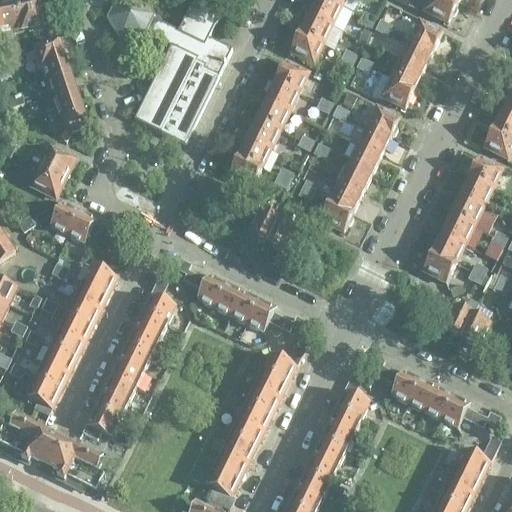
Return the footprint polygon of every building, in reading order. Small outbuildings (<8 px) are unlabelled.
[(162,137),(196,67),(203,71),(202,74),(218,82),(232,53),(216,45),(214,48),(207,45),(224,11),(200,0),(195,0),(179,34),(154,22),(155,19),(142,0),(129,0),(118,1),(107,22),(120,42),(144,41),(146,38),(171,50),(135,124),(162,137)] [(332,30),(342,11),(319,0),(318,0),(309,18),(332,30)] [(319,0),(342,11),(347,0),(319,0)] [(457,13),(456,11),(457,8),(441,0),(432,0),(425,16),(448,27),(452,19),(455,19),(457,13)] [(42,25),(39,6),(18,10),(23,35),(53,29),(52,23),(42,25)] [(23,35),(18,10),(0,13),(0,25),(3,39),(23,35)] [(366,29),(371,20),(366,17),(361,26),(366,29)] [(323,49),(332,30),(309,18),(300,37),(323,49)] [(372,31),(376,22),(371,20),(366,29),(372,31)] [(381,36),(386,27),(380,24),(376,33),(381,36)] [(434,56),(443,37),(420,26),(410,45),(434,56)] [(386,38),(391,29),(386,27),(381,36),(386,38)] [(314,68),(323,49),(300,37),(290,56),(314,68)] [(424,75),(434,56),(410,45),(401,64),(424,75)] [(66,66),(59,46),(35,54),(42,75),(66,66)] [(348,66),(352,57),(347,55),(342,64),(348,66)] [(353,69),(358,60),(352,57),(348,66),(353,69)] [(362,74),(367,65),(361,62),(357,71),(362,74)] [(415,94),(424,75),(401,64),(391,82),(415,94)] [(368,76),(372,67),(367,65),(362,74),(368,76)] [(72,85),(66,66),(42,75),(48,93),(72,85)] [(299,97),(309,78),(285,66),(281,74),(279,75),(276,80),(277,83),(276,86),(299,97)] [(405,113),(415,94),(391,82),(382,101),(405,113)] [(79,105),(74,89),(72,85),(48,93),(55,113),(79,105)] [(290,116),(299,97),(276,86),(267,104),(290,116)] [(511,118),(511,95),(503,114),(511,118)] [(23,107),(21,103),(20,98),(14,100),(17,109),(23,107)] [(17,109),(14,100),(8,102),(11,111),(17,109)] [(324,115),(328,106),(323,103),(318,112),(324,115)] [(281,135),(290,116),(267,104),(257,123),(281,135)] [(88,130),(85,124),(79,105),(55,113),(62,133),(57,142),(66,147),(72,136),(88,130)] [(329,118),(334,109),(328,106),(324,115),(329,118)] [(338,122),(343,113),(337,110),(333,119),(338,122)] [(396,131),(400,123),(377,112),(367,131),(391,142),(392,139),(395,139),(398,134),(396,131)] [(344,125),(348,116),(343,113),(338,122),(344,125)] [(511,141),(511,118),(503,114),(494,133),(511,141)] [(271,154),(281,135),(257,123),(248,142),(271,154)] [(381,161),(391,142),(367,131),(358,150),(381,161)] [(508,164),(511,154),(511,141),(494,133),(484,152),(508,164)] [(305,153),(310,144),(304,141),(300,150),(305,153)] [(262,172),(271,154),(248,142),(239,161),(262,172)] [(311,155),(315,146),(310,144),(305,153),(311,155)] [(320,159),(324,151),(319,148),(314,157),(320,159)] [(9,161),(14,152),(8,149),(4,158),(9,161)] [(372,180),(381,161),(358,150),(349,168),(372,180)] [(325,162),(330,153),(324,151),(320,159),(325,162)] [(65,183),(74,164),(51,153),(42,171),(65,183)] [(252,192),(262,172),(239,161),(237,164),(234,164),(232,170),(233,172),(229,180),(252,192)] [(493,193),(503,174),(479,162),(475,170),(472,171),(470,176),(471,178),(470,181),(493,193)] [(363,199),(372,180),(349,168),(339,187),(363,199)] [(56,201),(65,183),(42,171),(33,190),(56,201)] [(289,185),(292,180),(281,174),(278,180),(284,182),(289,185)] [(279,191),(284,182),(278,180),(274,189),(279,191)] [(484,212),(493,193),(470,181),(460,200),(484,212)] [(285,194),(289,185),(284,182),(279,191),(285,194)] [(314,197),(317,192),(306,187),(304,192),(309,195),(314,197)] [(353,218),(363,199),(339,187),(330,206),(353,218)] [(305,204),(309,195),(304,192),(299,201),(305,204)] [(310,206),(314,198),(314,197),(309,195),(305,204),(310,206)] [(312,208),(326,213),(330,202),(317,196),(312,208)] [(474,231),(484,212),(460,200),(451,219),(474,231)] [(68,240),(80,216),(71,211),(72,209),(64,206),(51,232),(68,240)] [(353,223),(352,221),(353,218),(330,206),(321,225),(344,237),(348,229),(351,228),(353,223)] [(268,247),(279,223),(260,214),(249,237),(268,247)] [(84,248),(97,222),(89,218),(88,220),(80,216),(68,240),(84,248)] [(31,227),(26,219),(21,222),(26,230),(31,227)] [(465,249),(474,231),(451,219),(442,238),(465,249)] [(26,230),(21,222),(16,225),(21,234),(26,230)] [(287,256),(298,233),(279,223),(268,247),(287,256)] [(0,265),(15,255),(8,244),(0,232),(0,265)] [(499,248),(503,239),(498,237),(494,246),(499,248)] [(456,268),(465,249),(442,238),(432,257),(456,268)] [(504,251),(509,242),(503,239),(499,248),(504,251)] [(446,287),(456,268),(432,257),(431,260),(428,260),(425,265),(427,268),(423,276),(446,287)] [(181,276),(186,266),(180,263),(176,273),(181,276)] [(188,274),(191,268),(186,266),(181,276),(186,278),(188,274)] [(60,281),(64,272),(59,269),(54,278),(60,281)] [(483,281),(485,275),(475,270),(472,276),(477,278),(483,281)] [(114,292),(118,284),(92,271),(84,287),(108,299),(112,291),(114,292)] [(65,284),(70,275),(64,272),(60,281),(65,284)] [(188,286),(193,277),(188,274),(186,278),(183,284),(188,286)] [(473,287),(477,278),(472,276),(467,284),(473,287)] [(168,288),(171,282),(161,277),(158,283),(168,288)] [(193,289),(198,279),(193,277),(188,286),(193,289)] [(231,321),(244,294),(236,290),(235,292),(218,284),(219,282),(211,278),(208,284),(203,294),(198,305),(231,321)] [(478,290),(483,281),(477,278),(473,287),(478,290)] [(198,291),(203,282),(198,279),(193,289),(198,291)] [(203,294),(208,284),(203,282),(198,291),(203,294)] [(0,303),(9,309),(18,292),(0,283),(0,303)] [(165,293),(168,288),(158,283),(155,288),(165,293)] [(508,293),(510,288),(500,283),(497,288),(502,291),(508,293)] [(104,308),(108,299),(84,287),(76,303),(102,316),(106,309),(104,308)] [(163,299),(165,293),(155,288),(153,294),(163,299)] [(498,300),(502,291),(497,288),(493,297),(498,300)] [(503,302),(508,294),(508,293),(502,291),(498,300),(503,302)] [(160,304),(163,299),(153,294),(150,300),(160,304)] [(247,329),(259,304),(251,300),(252,298),(244,294),(231,321),(247,329)] [(160,304),(150,300),(149,299),(145,307),(147,308),(143,317),(168,329),(176,312),(160,304)] [(37,313),(42,304),(36,301),(32,310),(37,313)] [(0,324),(1,325),(9,309),(0,303),(0,324)] [(98,324),(102,316),(76,303),(68,319),(92,332),(96,323),(98,324)] [(48,315),(52,306),(47,304),(42,312),(48,315)] [(269,326),(274,316),(277,310),(269,306),(268,308),(259,304),(247,329),(263,337),(269,326)] [(53,318),(58,309),(52,306),(48,315),(53,318)] [(461,342),(473,319),(454,310),(442,333),(461,342)] [(274,329),(279,319),(274,316),(269,326),(274,329)] [(160,345),(168,329),(143,317),(139,325),(137,324),(133,332),(160,345)] [(88,340),(92,332),(68,319),(60,336),(86,349),(90,341),(88,340)] [(279,331),(284,321),(279,319),(274,329),(279,331)] [(481,352),(492,329),(473,319),(461,342),(481,352)] [(297,333),(302,323),(296,320),(293,326),(294,327),(292,331),(297,333)] [(284,334),(289,324),(284,321),(279,331),(284,334)] [(302,336),(307,326),(302,323),(297,333),(302,336)] [(294,327),(293,326),(289,324),(284,334),(289,336),(292,331),(294,327)] [(18,338),(22,330),(17,327),(13,336),(18,338)] [(23,341),(28,332),(22,330),(18,338),(23,341)] [(152,361),(160,345),(133,332),(129,339),(131,340),(127,349),(152,361)] [(32,347),(36,338),(31,336),(26,345),(32,347)] [(82,356),(86,349),(60,336),(52,352),(76,364),(80,355),(82,356)] [(37,350),(42,341),(36,338),(32,347),(37,350)] [(305,356),(308,350),(298,345),(295,351),(305,356)] [(144,377),(152,361),(127,349),(123,357),(121,356),(117,364),(144,377)] [(302,361),(305,356),(295,351),(292,356),(302,361)] [(72,372),(76,364),(52,352),(44,368),(70,381),(74,373),(72,372)] [(299,367),(302,361),(292,356),(290,362),(299,367)] [(297,372),(287,367),(271,359),(263,376),(288,388),(292,380),(294,380),(298,373),(297,372)] [(375,372),(380,362),(374,359),(369,369),(375,372)] [(7,373),(12,364),(6,362),(2,371),(7,373)] [(297,372),(299,367),(290,362),(287,367),(297,372)] [(382,370),(385,364),(380,362),(375,372),(380,374),(382,370)] [(136,393),(144,377),(117,364),(113,372),(115,373),(111,381),(136,393)] [(16,380),(20,371),(15,368),(10,377),(16,380)] [(66,389),(70,381),(44,368),(36,384),(60,396),(64,388),(66,389)] [(382,382),(387,372),(382,370),(380,374),(377,380),(382,382)] [(21,382),(26,373),(20,371),(16,380),(21,382)] [(387,385),(392,375),(387,372),(382,382),(387,385)] [(362,384),(365,378),(355,373),(352,379),(362,384)] [(408,408),(420,384),(412,380),(413,378),(405,374),(402,380),(397,390),(392,401),(408,408)] [(392,387),(397,377),(392,375),(387,385),(392,387)] [(283,396),(288,388),(263,376),(255,392),(282,405),(285,397),(283,396)] [(397,390),(402,380),(397,377),(392,387),(397,390)] [(359,389),(362,384),(352,379),(349,384),(359,389)] [(128,409),(136,393),(111,381),(107,389),(105,388),(101,396),(128,409)] [(56,404),(60,396),(36,384),(28,400),(38,405),(53,413),(54,413),(58,405),(56,404)] [(356,395),(359,389),(349,384),(346,390),(356,395)] [(425,417),(438,390),(430,386),(429,388),(420,384),(408,408),(425,417)] [(353,400),(356,395),(346,390),(344,395),(353,400)] [(441,425),(453,400),(445,396),(446,394),(438,390),(425,417),(441,425)] [(278,413),(282,405),(255,392),(247,408),(272,420),(276,412),(278,413)] [(353,400),(344,395),(343,395),(339,403),(341,404),(337,412),(361,424),(369,408),(353,400)] [(120,425),(128,409),(101,396),(97,404),(99,405),(95,413),(120,425)] [(463,422),(468,412),(470,406),(462,402),(461,404),(453,400),(441,425),(457,433),(463,422)] [(49,420),(53,413),(38,405),(35,413),(49,420)] [(267,428),(272,420),(247,408),(239,424),(266,437),(269,429),(267,428)] [(353,440),(361,424),(337,412),(333,421),(331,420),(327,427),(353,440)] [(468,424),(473,415),(468,412),(463,422),(468,424)] [(112,442),(120,425),(95,413),(91,422),(89,421),(85,429),(87,429),(101,437),(112,442)] [(473,427),(478,417),(473,415),(468,424),(473,427)] [(491,429),(496,419),(490,416),(487,422),(488,422),(486,426),(491,429)] [(478,429),(483,419),(478,417),(473,427),(478,429)] [(103,462),(82,451),(82,450),(75,446),(75,447),(63,442),(46,433),(46,432),(44,431),(39,429),(38,430),(17,419),(11,432),(4,428),(0,435),(0,446),(6,450),(4,455),(29,468),(31,462),(48,471),(60,476),(57,482),(83,494),(85,489),(96,494),(104,478),(97,474),(103,462)] [(488,422),(487,422),(483,419),(478,429),(483,432),(486,426),(488,422)] [(496,431),(501,422),(496,419),(491,429),(496,431)] [(262,445),(266,437),(239,424),(231,440),(256,452),(260,444),(262,445)] [(345,456),(353,440),(327,427),(323,435),(325,436),(321,444),(345,456)] [(97,444),(101,437),(87,429),(83,437),(97,444)] [(252,461),(256,452),(231,440),(223,456),(250,469),(253,462),(252,461)] [(499,452),(502,446),(492,441),(489,447),(499,452)] [(337,473),(345,456),(321,444),(317,453),(315,452),(311,460),(337,473)] [(496,457),(499,452),(489,447),(486,452),(496,457)] [(493,462),(496,457),(486,452),(483,457),(493,462)] [(490,468),(481,463),(465,455),(457,472),(481,484),(485,475),(487,476),(491,468),(490,468)] [(246,477),(250,469),(223,456),(215,472),(240,485),(244,476),(246,477)] [(490,468),(493,462),(483,457),(481,463),(490,468)] [(328,489),(337,473),(311,460),(307,468),(309,468),(305,477),(328,489)] [(236,493),(240,485),(215,472),(207,489),(214,493),(215,492),(234,501),(238,494),(236,493)] [(477,492),(481,484),(457,472),(449,488),(475,501),(479,493),(477,492)] [(320,505),(328,489),(305,477),(301,485),(299,484),(295,492),(320,505)] [(471,509),(475,501),(449,488),(441,504),(457,511),(467,511),(469,508),(471,509)] [(235,504),(235,502),(234,501),(215,492),(214,493),(209,503),(226,511),(229,511),(234,503),(235,504)] [(295,511),(316,511),(320,505),(295,492),(291,500),(293,501),(289,509),(295,511)]
